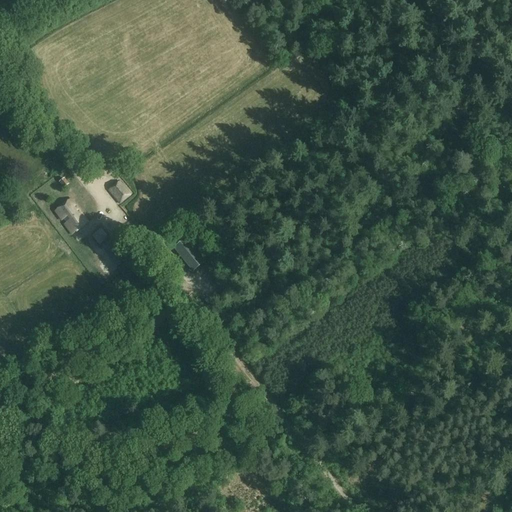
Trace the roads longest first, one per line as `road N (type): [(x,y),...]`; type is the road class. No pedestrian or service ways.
road 1 (track): [(0,74),(188,289),(144,336),(42,411),(1,511)]
road 2 (track): [(184,294),(358,511)]
